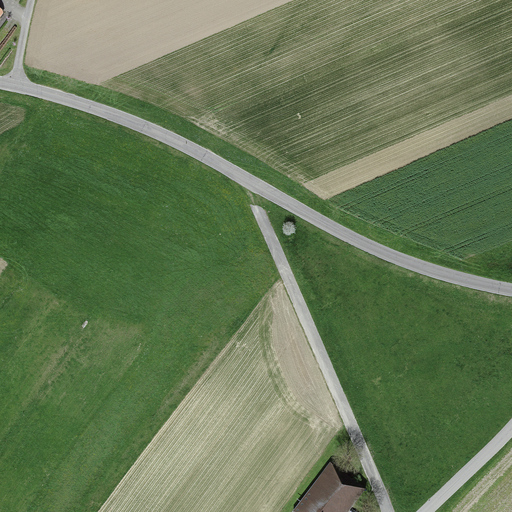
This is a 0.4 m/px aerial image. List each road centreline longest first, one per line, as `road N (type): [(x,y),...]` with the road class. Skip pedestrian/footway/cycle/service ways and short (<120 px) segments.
road 1 (unclassified): [(14,85),(171,138),(407,263),(511,290)]
road 2 (unclassified): [(511,427),(423,511)]
